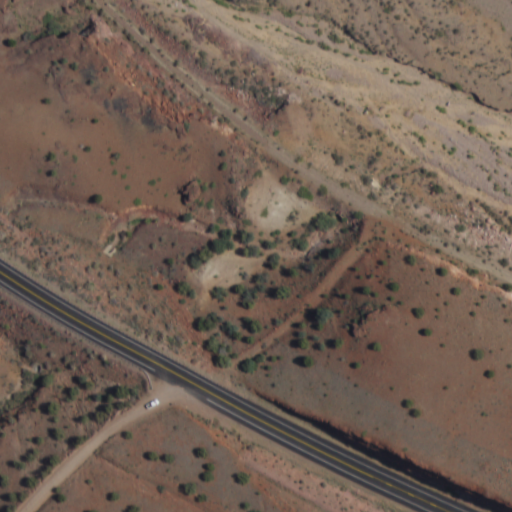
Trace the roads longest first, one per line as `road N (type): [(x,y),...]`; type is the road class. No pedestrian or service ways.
road 1 (primary): [(428,511),(286,445),(0,264)]
road 2 (residential): [(31,511),(76,459),(181,379)]
